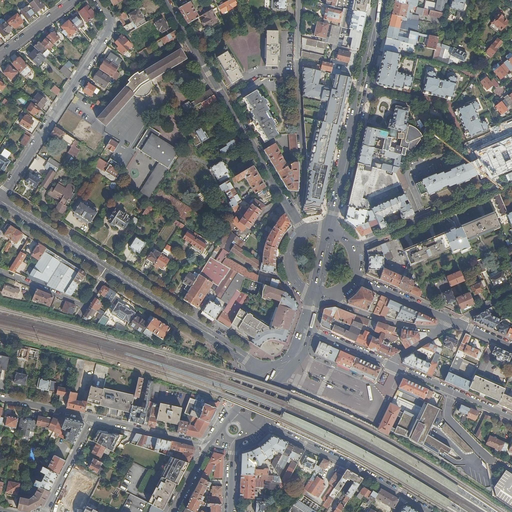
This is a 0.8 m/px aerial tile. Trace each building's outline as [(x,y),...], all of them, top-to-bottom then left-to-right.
[(38,0),(32,0),(31,1),(32,2),(30,5),(36,12),(44,6),(38,0)] [(233,0),(229,0),(223,4),(218,6),(222,13),(227,10),(227,11),(233,8),(232,7),(237,5),(233,0)] [(286,0),(277,0),(277,2),(276,2),(275,3),(275,5),(276,7),(277,7),(277,11),(286,11),(286,0)] [(366,14),(369,0),(336,0),(335,7),(343,9),(353,11),(366,14)] [(445,8),(446,0),(437,0),(436,3),(435,12),(443,14),(445,8)] [(451,0),(449,8),(450,9),(461,11),(462,11),(464,0),(451,0)] [(424,9),(435,12),(436,3),(426,1),(424,9)] [(179,9),(188,23),(201,16),(205,13),(203,10),(202,8),(201,8),(199,9),(201,13),(201,14),(198,16),(195,11),(194,12),(192,10),(194,9),(190,2),(179,9)] [(394,3),(391,15),(410,19),(411,14),(411,13),(406,11),(407,9),(413,10),(414,7),(394,3)] [(35,13),(29,5),(23,10),(21,12),(27,20),(32,15),(33,16),(35,14),(35,13)] [(96,15),(89,5),(80,12),(87,22),(96,15)] [(205,13),(201,16),(204,20),(201,21),(204,27),(217,20),(209,7),(203,10),(205,13)] [(442,18),(443,14),(435,12),(424,9),(417,7),(415,14),(428,16),(428,15),(442,18)] [(323,19),(332,22),(334,10),(326,8),(323,19)] [(121,25),(127,35),(146,23),(138,9),(129,15),(131,18),(129,19),(131,22),(126,25),(123,20),(127,17),(124,12),(117,16),(122,24),(121,25)] [(348,30),(353,11),(343,9),(342,12),(340,24),(339,28),(346,29),(348,30)] [(461,11),(450,9),(449,15),(460,18),(461,11)] [(332,22),(340,24),(342,12),(334,10),(332,22)] [(362,33),(366,14),(353,11),(348,30),(362,33)] [(23,22),(17,14),(7,21),(10,25),(11,23),(15,28),(23,22)] [(76,14),(69,20),(77,29),(84,23),(76,14)] [(501,31),(506,24),(506,22),(502,19),(503,18),(499,14),(491,24),(500,31),(501,31)] [(415,24),(415,20),(410,19),(391,15),(391,17),(389,26),(412,32),(413,27),(401,24),(402,20),(415,24)] [(175,31),(172,27),(169,29),(163,19),(156,22),(156,23),(154,24),(156,27),(157,26),(159,31),(160,30),(162,34),(167,31),(169,35),(175,31)] [(67,34),(70,37),(72,35),(74,38),(79,33),(69,20),(64,24),(64,25),(62,27),(64,30),(62,32),(65,36),(67,34)] [(0,26),(0,32),(0,33),(3,37),(4,37),(5,37),(8,35),(8,34),(8,33),(12,30),(5,22),(1,25),(0,26)] [(333,45),(337,46),(338,39),(339,35),(344,37),(345,32),(346,29),(339,28),(331,26),(325,24),(317,22),(314,36),(322,38),(325,39),(325,43),(328,44),(333,45)] [(498,33),(500,31),(491,24),(490,26),(498,33)] [(402,42),(415,45),(418,33),(412,32),(389,26),(388,28),(386,38),(402,42)] [(358,51),(362,33),(348,30),(346,29),(345,32),(350,33),(349,38),(344,37),(343,41),(338,39),(337,46),(358,51)] [(169,35),(162,39),(165,44),(178,36),(175,31),(169,35)] [(267,31),(266,66),(278,67),(279,57),(280,57),(280,44),(279,44),(279,32),(267,31)] [(54,32),(52,34),(51,34),(50,34),(48,36),(48,37),(47,37),(53,44),(56,41),(57,41),(60,39),(54,32)] [(119,39),(115,43),(119,47),(117,48),(123,55),(132,46),(124,36),(120,40),(119,39)] [(435,50),(438,38),(430,36),(427,48),(435,50)] [(302,37),(301,44),(326,50),(328,44),(325,43),(321,42),(302,37)] [(385,44),(383,51),(399,54),(400,50),(397,49),(397,47),(401,47),(402,42),(386,38),(385,44)] [(43,41),(41,44),(47,50),(50,52),(52,49),(51,49),(52,47),(53,46),(46,39),(45,39),(43,40),(43,41)] [(485,54),(490,58),(495,53),(502,43),(497,39),(492,46),(491,45),(485,54)] [(40,42),(35,47),(36,48),(42,55),(47,50),(41,44),(40,42)] [(354,69),(358,51),(337,46),(333,45),(331,51),(338,52),(337,56),(336,55),(335,59),(331,58),(330,63),(334,64),(339,66),(354,69)] [(42,55),(36,48),(28,56),(37,64),(40,61),(41,62),(45,58),(45,57),(42,55)] [(449,58),(447,65),(450,66),(452,60),(454,61),(456,58),(464,62),(467,54),(453,48),(450,56),(449,58)] [(157,61),(146,67),(153,79),(187,59),(181,49),(158,63),(157,61)] [(239,70),(240,69),(233,58),(232,58),(228,51),(217,57),(233,83),(243,77),(239,70)] [(301,51),(301,56),(320,61),(323,62),(325,57),(301,51)] [(407,91),(414,58),(399,54),(383,51),(376,82),(378,85),(407,91)] [(139,67),(124,57),(122,60),(110,53),(100,69),(116,80),(123,69),(131,75),(136,69),(139,67)] [(440,57),(433,55),(432,62),(442,64),(443,57),(440,57)] [(20,72),(27,66),(27,65),(20,58),(13,64),(17,69),(20,72)] [(507,59),(503,63),(504,64),(508,70),(510,72),(511,69),(511,58),(508,61),(507,59)] [(71,66),(72,64),(69,61),(67,62),(66,61),(63,65),(64,66),(68,69),(71,66)] [(351,79),(354,69),(339,66),(338,70),(333,69),(334,64),(330,63),(323,62),(320,61),(319,65),(315,65),(314,70),(328,73),(329,74),(330,71),(335,73),(335,75),(351,79)] [(508,70),(504,64),(500,67),(497,64),(493,67),(493,70),(500,80),(506,75),(504,73),(508,70)] [(15,71),(9,66),(3,73),(11,80),(17,72),(15,71)] [(59,71),(66,76),(70,71),(68,69),(64,66),(59,71)] [(153,79),(146,67),(129,77),(125,82),(124,86),(126,87),(115,99),(97,119),(105,126),(117,114),(128,101),(134,95),(136,96),(138,98),(140,98),(141,98),(143,98),(146,97),(148,96),(150,95),(151,92),(152,91),(152,89),(152,86),(152,84),(151,83),(150,81),(153,79)] [(323,95),(308,92),(314,70),(302,67),(301,74),(302,74),(301,81),(302,81),(301,87),(303,88),(302,95),(302,117),(320,122),(325,123),(340,127),(345,106),(349,87),(351,79),(335,75),(329,74),(328,73),(323,95)] [(447,74),(446,80),(432,77),(434,72),(426,70),(424,75),(423,75),(421,83),(423,83),(420,92),(427,94),(427,93),(434,95),(434,94),(437,95),(437,96),(443,97),(450,99),(452,90),(454,90),(455,82),(454,82),(455,76),(447,74)] [(110,79),(99,71),(93,80),(105,87),(110,79)] [(493,86),(486,78),(481,83),(487,90),(493,86)] [(491,81),(496,88),(499,86),(494,79),(491,81)] [(96,88),(89,83),(84,91),(91,96),(93,92),(96,88)] [(61,91),(55,85),(51,90),(57,95),(61,91)] [(214,96),(210,90),(206,93),(205,92),(203,94),(198,97),(197,96),(193,99),(195,101),(191,104),(189,101),(185,104),(189,110),(201,103),(214,96)] [(266,142),(277,135),(279,134),(276,128),(277,128),(275,125),(276,124),(274,120),(272,117),(270,118),(266,111),(269,110),(270,109),(269,107),(267,104),(269,103),(267,98),(266,99),(264,100),(262,97),(258,90),(245,98),(250,107),(249,107),(251,112),(250,112),(254,117),(252,118),(254,121),(260,132),(259,132),(261,136),(262,136),(266,142)] [(34,98),(31,101),(38,106),(40,108),(44,105),(47,101),(38,94),(35,98),(34,98)] [(217,101),(214,96),(201,103),(206,111),(211,109),(209,105),(217,101)] [(249,111),(250,112),(251,112),(249,107),(250,107),(245,98),(243,99),(247,105),(246,107),(249,111)] [(506,109),(510,106),(505,100),(495,107),(501,115),(507,110),(506,109)] [(38,106),(31,101),(30,103),(31,104),(27,109),(27,110),(34,115),(36,112),(37,113),(40,109),(37,107),(38,106)] [(477,101),(472,103),(471,102),(464,105),(465,107),(456,110),(459,117),(462,123),(463,122),(464,125),(463,125),(466,131),(465,132),(468,138),(477,134),(477,136),(485,132),(484,131),(490,129),(486,121),(481,123),(475,111),(481,109),(477,101)] [(184,113),(189,110),(185,104),(182,106),(184,109),(180,111),(182,115),(184,113)] [(411,154),(421,140),(420,139),(423,138),(422,136),(421,133),(418,130),(415,127),(413,126),(409,125),(409,127),(407,127),(408,124),(406,123),(407,118),(409,109),(396,106),(392,121),(390,120),(388,128),(390,128),(389,133),(388,132),(387,137),(391,138),(397,139),(396,146),(406,150),(411,154)] [(182,115),(179,117),(182,123),(188,119),(184,113),(182,115)] [(28,118),(29,117),(27,115),(26,117),(25,116),(20,124),(28,129),(33,121),(28,118)] [(320,122),(302,117),(307,161),(331,167),(340,127),(325,123),(320,122)] [(511,118),(496,125),(491,127),(497,139),(472,150),(475,157),(470,159),(471,162),(476,173),(476,175),(479,181),(511,167),(511,118)] [(201,126),(194,131),(201,143),(203,142),(209,139),(201,126)] [(136,149),(138,150),(154,161),(159,163),(146,183),(139,194),(148,200),(162,178),(179,152),(158,138),(160,134),(149,127),(136,148),(135,148),(134,149),(136,150),(136,149)] [(75,140),(55,128),(51,135),(61,141),(62,140),(72,146),(75,140)] [(396,146),(395,148),(389,147),(391,138),(387,137),(388,132),(382,131),(365,128),(363,138),(359,154),(357,162),(357,164),(396,173),(400,167),(411,154),(406,150),(396,146)] [(194,131),(188,134),(195,146),(201,143),(194,131)] [(21,143),(25,146),(33,135),(28,132),(26,135),(21,143)] [(298,153),(296,134),(289,134),(290,153),(298,153)] [(220,150),(222,154),(242,142),(238,137),(226,144),(227,145),(220,150)] [(78,142),(75,140),(72,146),(71,147),(68,153),(75,157),(79,151),(75,148),(78,142)] [(114,152),(119,145),(111,140),(106,147),(114,152)] [(205,146),(203,142),(201,143),(195,146),(196,148),(199,150),(205,146)] [(275,144),(264,150),(266,154),(277,173),(287,167),(282,159),(283,158),(275,144)] [(10,154),(5,150),(1,156),(0,155),(0,164),(0,165),(0,164),(0,168),(4,171),(10,162),(6,159),(10,154)] [(50,158),(48,162),(49,163),(58,168),(60,165),(50,158)] [(108,163),(100,158),(95,165),(103,170),(105,166),(108,168),(105,171),(117,179),(119,175),(122,177),(120,179),(121,180),(125,174),(124,173),(118,170),(108,163)] [(121,165),(110,159),(108,163),(118,170),(121,165)] [(204,170),(189,160),(171,189),(174,191),(172,193),(185,200),(204,170)] [(211,169),(208,170),(210,174),(213,172),(217,180),(218,179),(220,182),(229,177),(228,174),(229,173),(222,161),(210,168),(211,169)] [(330,170),(331,167),(307,161),(307,171),(307,183),(306,191),(305,200),(306,201),(303,211),(305,211),(304,213),(316,213),(317,208),(320,208),(321,205),(322,205),(326,187),(327,184),(330,170)] [(299,177),(298,162),(294,163),(290,165),(291,169),(289,170),(287,167),(277,173),(288,190),(298,191),(298,188),(299,177)] [(476,173),(471,162),(463,165),(463,164),(459,166),(460,168),(456,169),(455,168),(451,170),(452,170),(444,174),(443,172),(436,176),(441,186),(447,184),(448,185),(455,182),(456,184),(464,181),(468,179),(470,179),(470,178),(469,176),(476,173)] [(58,168),(49,163),(46,167),(50,170),(51,169),(56,173),(58,168)] [(401,186),(396,173),(357,164),(347,207),(368,212),(372,210),(372,208),(373,203),(399,192),(397,187),(401,186)] [(266,187),(253,166),(235,177),(238,181),(244,177),(247,178),(255,193),(266,187)] [(400,167),(396,173),(401,186),(402,189),(408,187),(400,167)] [(50,170),(41,185),(46,188),(56,173),(51,169),(50,170)] [(35,188),(40,180),(29,173),(25,181),(35,188)] [(441,186),(436,176),(435,175),(431,176),(431,178),(428,179),(427,178),(423,180),(424,181),(416,184),(421,195),(427,192),(428,194),(428,195),(429,194),(434,192),(441,189),(442,189),(441,188),(441,186)] [(241,202),(229,180),(219,186),(222,191),(224,189),(232,203),(230,204),(232,207),(238,204),(241,202)] [(72,185),(69,183),(67,186),(66,188),(58,184),(55,189),(52,187),(48,193),(56,198),(56,197),(57,197),(62,200),(61,201),(56,210),(62,214),(67,207),(65,205),(68,201),(69,202),(75,194),(73,192),(76,188),(72,185)] [(174,199),(160,190),(153,200),(172,213),(185,221),(192,211),(174,199)] [(507,212),(499,194),(493,197),(501,217),(506,215),(505,213),(507,212)] [(402,220),(413,215),(409,205),(405,207),(403,202),(407,201),(405,195),(372,208),(372,210),(375,219),(377,224),(380,229),(385,227),(382,218),(382,217),(397,211),(399,212),(402,220)] [(244,215),(239,221),(245,231),(247,227),(249,229),(265,207),(263,206),(264,204),(263,201),(261,200),(258,200),(257,201),(255,199),(252,203),(248,200),(246,202),(251,205),(247,210),(242,207),(238,211),(244,215)] [(93,209),(80,201),(74,212),(90,223),(97,212),(96,211),(97,210),(97,209),(94,207),(94,208),(93,209)] [(154,206),(149,203),(143,214),(147,217),(153,208),(154,206)] [(272,220),(277,222),(274,226),(284,234),(288,230),(292,226),(284,214),(280,206),(269,213),(270,214),(272,216),(275,214),(279,216),(279,218),(274,216),(272,220)] [(353,227),(354,228),(375,219),(372,210),(368,212),(347,207),(344,217),(346,222),(353,227)] [(116,210),(109,221),(115,225),(116,224),(122,228),(129,219),(127,218),(128,216),(125,214),(124,216),(124,215),(123,216),(121,215),(122,214),(122,213),(122,211),(119,209),(117,209),(116,210)] [(494,214),(493,212),(461,226),(461,227),(462,228),(494,214)] [(467,240),(499,226),(494,214),(462,228),(465,236),(467,240)] [(239,221),(236,217),(232,223),(235,225),(243,232),(245,231),(239,221)] [(375,219),(354,228),(362,237),(372,233),(369,227),(377,224),(375,219)] [(235,225),(232,223),(224,235),(227,238),(231,232),(235,225)] [(17,230),(8,224),(6,227),(9,229),(4,235),(10,239),(17,230)] [(265,245),(277,249),(279,243),(284,234),(274,226),(272,229),(268,237),(265,236),(263,241),(266,242),(265,245)] [(468,241),(500,227),(499,226),(467,240),(468,241)] [(465,236),(462,228),(461,227),(455,230),(457,234),(459,233),(461,238),(465,236)] [(470,247),(468,241),(467,240),(465,236),(461,238),(459,233),(457,234),(455,230),(455,229),(450,230),(451,232),(444,234),(450,248),(451,249),(452,252),(460,249),(461,251),(470,247)] [(17,230),(10,239),(17,243),(23,234),(17,230)] [(197,239),(199,236),(195,233),(194,235),(188,231),(183,239),(193,245),(197,239)] [(227,238),(224,235),(217,247),(216,248),(214,252),(217,254),(214,259),(222,264),(226,258),(231,250),(235,245),(241,248),(245,243),(236,237),(237,236),(231,232),(227,238)] [(444,234),(443,232),(403,250),(404,252),(444,234)] [(410,265),(450,248),(444,234),(404,252),(408,263),(410,265)] [(146,243),(136,236),(129,247),(139,253),(146,243)] [(199,240),(197,239),(193,245),(202,252),(207,244),(200,239),(199,240)] [(262,263),(275,266),(275,260),(277,249),(265,245),(261,243),(259,251),(263,253),(262,263)] [(389,252),(386,243),(380,245),(383,250),(382,250),(384,254),(385,254),(388,260),(393,258),(390,251),(389,252)] [(46,248),(39,244),(32,255),(39,260),(46,248)] [(250,255),(241,248),(235,245),(231,250),(248,262),(260,270),(262,263),(256,259),(250,255)] [(382,250),(380,245),(367,251),(368,256),(383,255),(384,254),(382,250)] [(46,248),(39,260),(33,269),(30,275),(48,282),(46,286),(65,293),(73,280),(80,270),(46,248)] [(148,258),(155,263),(162,253),(154,248),(148,258)] [(410,266),(451,249),(450,248),(410,265),(410,266)] [(155,263),(154,266),(158,268),(162,270),(169,260),(166,258),(170,252),(168,250),(165,249),(162,253),(155,263)] [(418,286),(433,279),(445,274),(459,268),(452,252),(451,249),(410,266),(413,273),(418,286)] [(256,259),(259,255),(253,251),(250,255),(256,259)] [(26,255),(20,252),(9,270),(15,273),(26,255)] [(383,255),(368,256),(369,264),(368,270),(367,274),(379,279),(383,267),(384,268),(383,255)] [(230,269),(222,264),(214,259),(210,257),(204,267),(204,268),(209,271),(223,279),(224,280),(230,269)] [(245,269),(226,258),(222,264),(230,269),(245,278),(257,282),(258,277),(245,269)] [(487,271),(482,259),(476,261),(477,264),(481,273),(487,271)] [(261,271),(277,275),(275,270),(275,266),(262,263),(261,271)] [(383,267),(379,279),(398,288),(402,276),(384,268),(383,267)] [(205,278),(209,271),(204,268),(201,271),(200,274),(189,291),(183,299),(197,308),(210,288),(213,283),(205,278)] [(241,283),(245,278),(230,269),(224,280),(223,279),(215,291),(218,296),(221,298),(220,299),(226,302),(224,305),(226,307),(237,290),(241,283)] [(494,285),(505,279),(500,269),(489,275),(494,285)] [(86,274),(80,270),(73,280),(78,284),(79,284),(82,279),(83,279),(86,274)] [(215,291),(223,279),(209,271),(205,278),(213,283),(210,288),(215,291)] [(464,281),(460,271),(446,277),(450,286),(464,281)] [(185,288),(189,291),(200,274),(198,273),(197,274),(195,273),(193,276),(189,273),(182,283),(187,286),(185,288)] [(405,278),(406,274),(404,273),(402,276),(398,288),(420,297),(421,293),(418,286),(413,273),(410,280),(405,278)] [(29,276),(28,278),(46,286),(48,282),(30,275),(29,276)] [(267,285),(286,293),(282,287),(278,280),(270,278),(269,282),(267,281),(267,285)] [(78,284),(73,280),(65,293),(71,296),(78,284)] [(483,288),(487,286),(484,280),(480,281),(480,283),(470,287),(474,295),(484,291),(483,288)] [(232,324),(252,338),(257,320),(260,310),(260,303),(261,283),(257,295),(255,294),(254,295),(248,293),(247,294),(247,295),(237,315),(234,319),(232,324)] [(20,291),(13,288),(4,285),(2,291),(4,291),(3,294),(11,297),(11,295),(13,296),(17,297),(20,291)] [(294,301),(293,299),(286,293),(267,285),(265,285),(263,291),(262,298),(267,299),(267,297),(280,301),(271,327),(267,326),(257,320),(252,338),(251,343),(258,348),(259,346),(262,343),(264,341),(268,339),(270,339),(274,338),(278,339),(281,340),(284,341),(285,342),(292,324),(298,308),(297,306),(296,303),(294,301)] [(109,300),(111,302),(117,293),(104,286),(102,286),(98,293),(104,297),(107,292),(112,296),(109,300)] [(379,316),(387,299),(361,288),(358,292),(356,294),(353,297),(348,301),(349,304),(358,308),(373,313),(379,316)] [(447,305),(456,301),(455,299),(454,297),(451,289),(442,293),(447,305)] [(53,297),(37,290),(33,299),(49,306),(53,297)] [(247,295),(247,294),(240,292),(237,290),(226,307),(223,311),(223,312),(234,319),(237,315),(247,295)] [(456,301),(462,315),(475,307),(469,293),(455,299),(456,301)] [(89,307),(96,311),(100,314),(103,315),(104,313),(98,309),(97,309),(100,305),(99,304),(100,303),(101,302),(95,298),(89,307)] [(399,312),(402,305),(387,299),(379,316),(385,317),(389,308),(394,310),(392,315),(390,314),(388,318),(395,320),(399,312)] [(217,321),(223,312),(223,311),(221,310),(222,308),(220,306),(222,303),(219,302),(217,304),(210,300),(202,311),(217,321)] [(76,306),(66,302),(62,311),(72,314),(73,312),(73,313),(75,310),(74,309),(76,306)] [(125,319),(129,322),(135,313),(131,310),(130,311),(122,306),(123,305),(119,302),(113,311),(117,314),(116,315),(125,320),(125,319)] [(416,318),(418,313),(402,305),(399,312),(404,315),(416,318)] [(89,307),(83,316),(90,320),(92,317),(96,311),(89,307)] [(361,324),(362,318),(335,307),(323,309),(323,313),(350,326),(352,321),(361,324)] [(493,311),(492,307),(473,317),(473,321),(492,329),(493,327),(501,321),(498,319),(492,316),(492,317),(490,316),(490,314),(493,313),(493,311)] [(100,320),(99,322),(106,324),(111,316),(105,312),(104,313),(103,315),(101,318),(100,320)] [(217,321),(229,329),(232,324),(234,319),(223,312),(217,321)] [(350,326),(323,313),(321,319),(334,325),(348,331),(350,326)] [(436,320),(418,313),(416,318),(415,320),(413,324),(421,324),(427,325),(435,325),(436,320)] [(149,324),(154,317),(150,315),(146,322),(136,316),(130,325),(142,332),(147,323),(149,324)] [(163,339),(170,328),(154,317),(149,324),(144,333),(150,337),(151,336),(152,336),(153,335),(152,334),(153,333),(163,339)] [(367,326),(369,320),(362,318),(361,324),(362,324),(367,326)] [(334,325),(321,319),(320,323),(321,326),(331,331),(334,325)] [(374,331),(377,323),(369,320),(367,326),(363,334),(359,332),(355,341),(367,347),(372,337),(374,331)] [(362,324),(361,324),(352,321),(350,326),(348,331),(334,325),(331,331),(355,341),(359,332),(362,324)] [(367,347),(377,351),(382,338),(385,332),(388,326),(377,323),(374,331),(380,333),(377,340),(372,337),(367,347)] [(498,332),(506,335),(509,328),(510,327),(502,324),(498,332)] [(393,333),(395,328),(388,326),(385,332),(387,333),(386,336),(394,340),(396,341),(397,339),(399,331),(396,331),(395,336),(391,334),(391,332),(393,333)] [(399,340),(405,349),(427,336),(426,333),(414,331),(408,331),(401,329),(399,340)] [(467,346),(471,336),(466,334),(458,350),(475,358),(476,357),(479,358),(481,353),(478,351),(479,351),(467,346)] [(457,342),(446,337),(444,342),(446,343),(445,346),(452,349),(453,346),(455,347),(457,342)] [(390,357),(401,351),(389,346),(389,344),(389,343),(388,342),(388,341),(382,338),(377,351),(390,357)] [(334,362),(340,350),(319,341),(314,353),(334,362)] [(437,347),(429,343),(421,347),(435,354),(440,355),(442,351),(436,348),(437,347)] [(435,354),(421,347),(416,351),(427,356),(426,358),(425,361),(415,357),(413,352),(403,358),(403,362),(426,373),(435,354)] [(509,362),(511,354),(495,347),(491,354),(496,356),(496,358),(503,361),(504,360),(509,362)] [(26,359),(28,350),(21,348),(19,357),(26,359)] [(334,362),(350,369),(355,357),(340,350),(334,362)] [(0,354),(0,378),(2,369),(6,370),(9,357),(0,354)] [(440,355),(435,354),(426,373),(432,375),(437,364),(436,364),(438,359),(439,359),(441,356),(440,355)] [(453,361),(444,381),(467,391),(469,388),(472,380),(469,378),(475,365),(460,358),(456,356),(453,361)] [(374,380),(380,368),(355,357),(350,369),(374,380)] [(489,360),(482,357),(478,366),(476,370),(483,373),(489,360)] [(68,402),(67,407),(85,411),(87,401),(83,400),(82,402),(75,400),(85,360),(78,359),(77,363),(71,389),(68,402)] [(87,401),(100,405),(104,388),(110,366),(97,363),(90,392),(87,401)] [(14,382),(25,385),(28,375),(16,373),(14,382)] [(499,401),(504,389),(474,375),(472,380),(469,388),(499,401)] [(139,377),(134,395),(134,397),(139,398),(144,378),(139,377)] [(37,388),(54,392),(57,382),(40,378),(37,388)] [(440,402),(442,396),(436,393),(435,397),(436,400),(434,401),(433,399),(430,398),(433,392),(402,379),(398,388),(423,399),(422,401),(437,408),(440,402)] [(130,412),(128,421),(144,425),(145,419),(149,401),(154,382),(149,380),(144,400),(147,401),(145,408),(135,405),(136,398),(134,397),(130,412)] [(154,381),(154,382),(149,401),(156,402),(160,383),(154,381)] [(59,400),(68,402),(71,389),(64,388),(62,387),(58,387),(57,394),(61,395),(59,400)] [(104,388),(100,405),(107,406),(130,412),(134,397),(134,395),(128,393),(104,388)] [(397,390),(422,401),(423,399),(398,388),(397,390)] [(328,408),(321,405),(316,403),(314,401),(304,397),(293,391),(288,401),(284,410),(277,424),(297,434),(310,440),(312,441),(315,442),(334,451),(333,453),(347,459),(348,460),(350,461),(353,462),(355,457),(357,453),(360,455),(361,454),(361,453),(358,452),(364,438),(373,443),(373,442),(374,441),(366,437),(369,431),(370,428),(367,427),(365,426),(363,425),(360,423),(355,421),(351,419),(344,416),(342,415),(337,412),(331,410),(328,408)] [(511,409),(511,397),(503,394),(498,403),(500,404),(511,409)] [(217,408),(207,404),(203,403),(202,406),(203,406),(202,410),(196,408),(195,405),(197,401),(193,399),(190,398),(185,413),(188,415),(193,417),(209,423),(217,408)] [(159,408),(156,418),(179,423),(180,421),(179,420),(182,406),(160,401),(159,408)] [(145,419),(144,425),(155,427),(156,418),(159,408),(156,407),(157,404),(154,403),(152,406),(149,420),(145,419)] [(423,446),(429,433),(436,415),(437,415),(439,409),(437,408),(425,403),(420,406),(419,418),(417,417),(416,419),(407,439),(423,446)] [(389,430),(399,411),(399,409),(390,405),(379,429),(388,434),(389,430)] [(460,422),(462,424),(466,416),(469,408),(460,405),(457,411),(461,413),(460,414),(461,416),(462,416),(463,417),(460,422)] [(474,420),(477,412),(469,408),(466,416),(474,420)] [(407,439),(416,419),(413,418),(414,416),(403,410),(402,412),(399,411),(389,430),(394,432),(394,433),(407,439)] [(179,423),(177,432),(186,434),(190,424),(192,420),(193,417),(188,415),(186,422),(180,421),(179,423)] [(481,441),(491,418),(485,415),(475,436),(481,441)] [(18,418),(7,416),(5,426),(16,428),(18,418)] [(24,417),(21,419),(18,429),(21,430),(20,433),(21,435),(28,437),(29,435),(34,436),(34,434),(36,425),(37,422),(34,419),(32,421),(26,420),(24,417)] [(52,420),(38,417),(37,422),(36,425),(49,428),(52,420)] [(203,436),(209,423),(193,417),(192,420),(196,422),(194,426),(192,424),(191,425),(190,424),(186,434),(199,437),(203,436)] [(53,418),(52,420),(49,428),(48,429),(54,431),(58,420),(53,418)] [(83,421),(66,418),(64,423),(58,436),(63,439),(64,436),(61,434),(63,430),(65,430),(66,428),(69,429),(70,428),(71,429),(70,432),(69,431),(68,431),(66,436),(67,437),(65,440),(74,445),(84,425),(83,421)] [(64,423),(58,420),(54,431),(52,435),(55,437),(56,435),(58,436),(64,423)] [(464,449),(468,445),(445,423),(443,430),(466,454),(474,452),(470,448),(466,452),(464,449)] [(96,438),(94,442),(97,443),(109,450),(112,451),(115,445),(117,442),(120,436),(113,435),(107,433),(99,432),(97,436),(96,438)] [(113,433),(113,435),(120,436),(117,442),(119,443),(123,435),(113,433)] [(451,450),(429,433),(423,446),(442,459),(445,456),(443,454),(444,453),(447,456),(451,450)] [(158,438),(142,435),(137,445),(145,448),(146,443),(156,446),(158,438)] [(282,454),(288,442),(273,435),(268,440),(264,444),(262,446),(259,447),(266,458),(274,469),(276,465),(279,460),(275,458),(273,462),(268,459),(271,459),(272,458),(273,456),(276,454),(275,453),(277,452),(278,452),(282,454)] [(499,454),(503,456),(508,445),(490,437),(487,444),(498,450),(498,451),(500,452),(499,454)] [(171,441),(158,438),(156,446),(154,451),(158,453),(159,448),(160,448),(161,449),(161,451),(162,451),(162,450),(163,450),(165,449),(165,450),(165,451),(164,451),(163,454),(167,455),(167,456),(168,451),(169,449),(171,441)] [(187,445),(171,441),(169,449),(184,452),(184,451),(185,451),(187,445)] [(289,479),(305,450),(297,446),(288,442),(282,454),(279,460),(276,465),(283,469),(289,457),(292,458),(290,461),(292,462),(282,480),(285,485),(289,479)] [(109,450),(97,443),(92,453),(101,458),(105,451),(107,452),(109,450)] [(194,447),(187,445),(185,451),(184,451),(184,452),(183,457),(176,455),(175,458),(189,463),(195,450),(194,447)] [(266,458),(259,447),(256,449),(251,451),(247,453),(244,453),(242,454),(241,474),(258,475),(266,476),(268,476),(269,469),(265,469),(263,469),(254,469),(254,467),(256,464),(258,465),(259,465),(260,465),(261,464),(261,463),(263,461),(266,458)] [(211,483),(222,484),(222,480),(212,479),(208,478),(213,469),(213,468),(216,468),(215,478),(222,478),(223,455),(214,453),(201,478),(211,483)] [(59,475),(66,461),(55,456),(51,454),(50,456),(54,457),(51,462),(50,462),(49,463),(50,464),(48,469),(59,475)] [(177,485),(189,463),(175,458),(172,457),(167,456),(167,455),(157,475),(162,477),(177,485)] [(316,471),(319,466),(315,465),(317,461),(306,456),(301,465),(313,470),(314,469),(316,471)] [(101,462),(94,458),(91,463),(90,463),(88,466),(89,467),(93,470),(92,471),(97,473),(101,465),(100,465),(101,462)] [(323,473),(330,462),(323,459),(319,466),(316,471),(310,479),(314,481),(308,491),(315,496),(317,492),(320,494),(325,486),(322,484),(324,481),(316,476),(319,471),(323,473)] [(150,471),(133,462),(126,475),(124,479),(119,488),(130,494),(137,497),(150,471)] [(50,492),(59,475),(48,469),(35,463),(33,467),(40,471),(44,473),(45,473),(46,475),(42,482),(40,483),(36,481),(34,485),(39,487),(50,492)] [(334,488),(346,469),(340,466),(329,483),(334,486),(333,487),(334,488)] [(340,511),(341,511),(355,490),(359,485),(363,479),(346,469),(334,488),(333,489),(329,496),(325,502),(329,505),(338,493),(348,478),(354,481),(350,488),(345,495),(347,496),(341,505),(339,504),(334,511),(340,511)] [(511,474),(505,470),(494,487),(496,497),(511,507),(511,474)] [(258,475),(241,474),(240,498),(254,498),(255,482),(266,482),(266,489),(279,490),(279,481),(274,481),(274,476),(272,476),(268,476),(266,476),(266,479),(255,479),(255,477),(257,477),(258,475)] [(164,511),(177,485),(162,477),(149,504),(164,511)] [(201,478),(192,496),(202,501),(204,497),(202,496),(204,493),(205,494),(205,493),(204,492),(205,492),(206,491),(205,490),(207,486),(209,487),(211,483),(201,478)] [(304,489),(308,491),(314,481),(310,479),(304,489)] [(17,495),(19,489),(20,484),(9,482),(6,492),(17,495)] [(211,504),(221,504),(222,486),(212,486),(212,489),(211,489),(211,493),(212,493),(211,504)] [(43,506),(50,492),(39,487),(35,495),(29,500),(20,498),(17,509),(29,511),(33,509),(35,508),(38,507),(40,506),(43,506)] [(65,493),(77,500),(79,501),(80,499),(78,498),(80,494),(68,487),(65,493)] [(368,499),(372,493),(364,487),(363,488),(360,494),(361,494),(362,495),(368,499)] [(375,498),(394,508),(399,501),(398,499),(381,489),(377,494),(375,498)] [(372,503),(375,498),(377,494),(373,491),(372,493),(368,499),(370,500),(371,501),(370,502),(372,503)] [(65,493),(61,492),(58,498),(62,499),(61,500),(74,506),(77,500),(65,493)] [(143,511),(148,503),(137,497),(130,494),(121,511),(143,511)] [(207,504),(202,501),(192,496),(186,508),(193,511),(221,511),(221,504),(211,504),(207,504)] [(264,511),(265,499),(256,499),(255,511),(264,511)] [(315,511),(316,511),(297,499),(296,500),(288,511),(315,511)]
